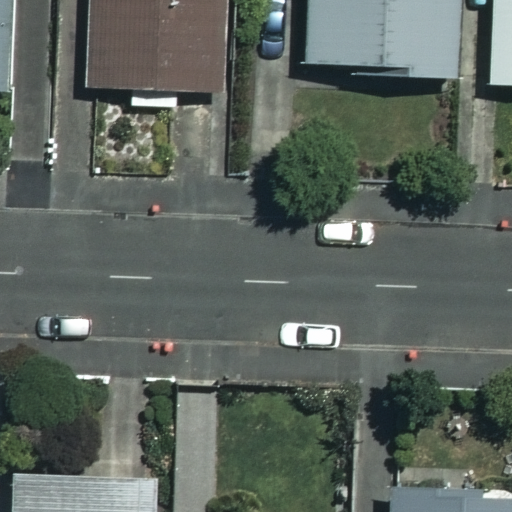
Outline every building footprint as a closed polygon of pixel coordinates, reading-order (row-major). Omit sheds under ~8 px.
[(226,0),(79,0),(76,94),(223,100),(226,0)] [(448,0),(298,0),(296,69),(446,75),(448,0)] [(511,0),(484,0),(481,86),(511,87),(511,0)] [(138,511),(139,480),(0,477),(0,511),(138,511)] [(511,511),(511,500),(380,498),(379,511),(511,511)]
